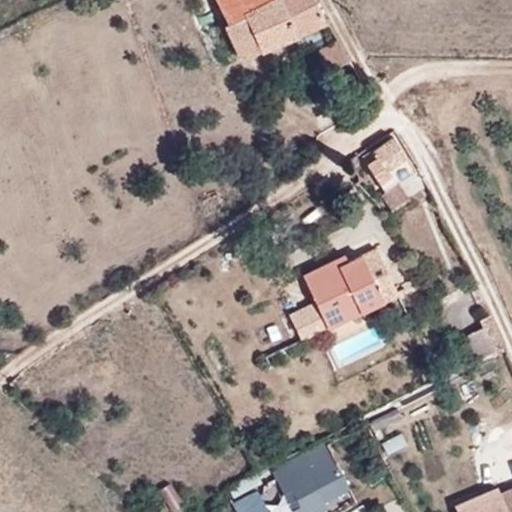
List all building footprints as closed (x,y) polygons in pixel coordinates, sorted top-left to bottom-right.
[(278,0),(215,0),(228,23),(225,25),(240,58),(295,35),(278,0)] [(278,0),(295,35),(326,22),(315,0),(278,0)] [(351,62),(338,40),(315,52),(327,76),(351,62)] [(355,96),(335,106),(342,120),(361,109),(355,96)] [(416,171),(393,136),(362,157),(386,191),(416,171)] [(315,300),(328,329),(399,295),(376,248),(348,262),(338,266),(335,259),(302,275),(315,300)] [(338,266),(348,262),(344,255),(335,259),(338,266)] [(302,340),(328,329),(315,300),(289,312),(302,340)] [(475,361),(505,346),(490,314),(479,319),(482,327),(463,336),(475,361)] [(278,484),(333,455),(327,445),(273,473),(278,484)] [(350,488),(333,455),(278,484),(284,495),(291,491),(301,511),(315,511),(326,507),(323,501),(350,488)] [(511,511),(511,486),(500,492),(496,486),(454,505),(457,511),(511,511)] [(238,511),(272,511),(260,489),(234,503),(238,511)]
